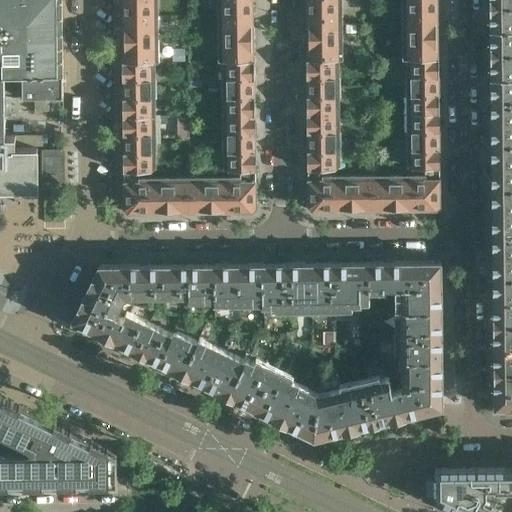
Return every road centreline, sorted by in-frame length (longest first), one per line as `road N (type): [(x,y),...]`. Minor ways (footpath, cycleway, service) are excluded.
road 1 (residential): [(218,468),(232,431),(30,336)]
road 2 (residential): [(468,230),(471,435),(511,435)]
road 3 (residential): [(0,361),(218,468)]
road 4 (residential): [(85,0),(89,237)]
road 5 (residential): [(280,234),(277,0)]
road 6 (residential): [(469,0),(468,230)]
road 7 (residential): [(89,237),(280,234)]
road 8 (residential): [(280,234),(468,230)]
